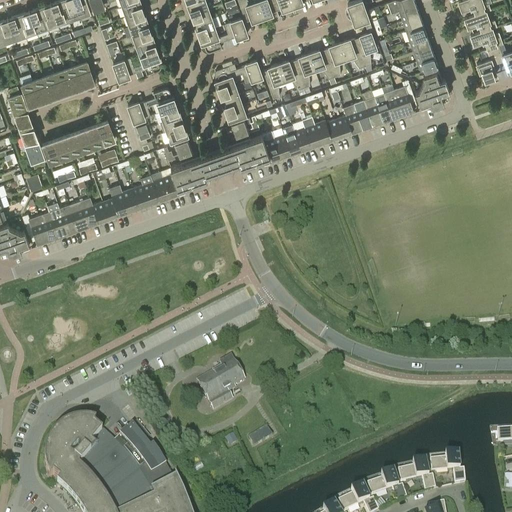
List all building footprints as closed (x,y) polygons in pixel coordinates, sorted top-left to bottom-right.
[(51,5),(58,25),(69,21),(61,0),(57,0),(53,2),(54,4),(51,5)] [(61,0),(69,21),(79,17),(73,0),(61,0)] [(73,0),(79,17),(91,13),(86,0),(73,0)] [(103,2),(108,0),(90,0),(93,8),(104,4),(103,2)] [(139,0),(122,6),(126,16),(141,10),(139,6),(141,5),(139,0)] [(193,13),(207,8),(204,0),(199,0),(187,4),(189,10),(191,9),(193,13)] [(254,20),(261,17),(255,0),(237,0),(245,21),(253,18),(254,20)] [(268,13),(276,10),(272,0),(255,0),(261,17),(269,14),(268,13)] [(284,9),(292,6),(289,0),(272,0),(276,10),(284,7),(284,9)] [(351,11),(364,7),(363,4),(361,0),(352,0),(348,2),(351,11)] [(399,10),(416,4),(414,0),(392,0),(387,2),(391,13),(399,10)] [(483,4),(481,0),(462,0),(458,1),(462,12),(475,8),(477,13),(464,18),(485,11),(490,9),(488,3),(483,4)] [(39,7),(47,29),(58,25),(51,5),(46,7),(45,4),(39,7)] [(236,4),(231,6),(226,8),(228,14),(238,10),(236,4)] [(416,4),(399,10),(402,20),(419,14),(416,4)] [(29,13),(36,32),(47,29),(39,7),(31,10),(32,12),(29,13)] [(365,9),(364,7),(351,11),(354,21),(362,18),(363,18),(365,26),(371,24),(368,16),(365,10),(365,9)] [(194,24),(211,18),(207,8),(193,13),(194,17),(192,18),(194,24)] [(141,10),(126,16),(129,25),(146,19),(144,14),(142,14),(141,10)] [(18,14),(26,36),(36,32),(29,13),(28,13),(27,11),(18,14)] [(470,35),(491,28),(496,26),(494,20),(489,21),(485,11),(464,18),(468,29),(481,25),(483,30),(470,35)] [(8,20),(15,40),(26,36),(18,14),(12,16),(13,18),(8,20)] [(419,14),(402,20),(406,31),(423,25),(419,14)] [(224,23),(227,33),(229,38),(240,34),(241,36),(247,34),(241,17),(224,23)] [(199,33),(214,27),(211,18),(194,24),(196,29),(198,28),(199,33)] [(0,20),(0,31),(4,44),(15,40),(8,20),(5,21),(5,19),(0,20)] [(146,19),(129,25),(133,35),(148,29),(146,25),(148,25),(146,19)] [(362,33),(363,35),(355,38),(364,65),(371,63),(370,52),(377,50),(370,31),(373,30),(371,24),(365,26),(367,31),(362,33)] [(423,25),(406,31),(409,41),(427,35),(423,25)] [(218,37),(214,27),(199,33),(205,49),(208,51),(209,51),(221,47),(219,42),(229,38),(227,33),(218,37)] [(486,49),(492,47),(499,44),(502,43),(498,31),(493,33),(491,28),(470,35),(474,46),(487,42),(489,47),(486,48),(486,49)] [(148,29),(133,35),(136,44),(153,38),(151,33),(149,33),(148,29)] [(116,35),(115,31),(108,33),(103,35),(104,40),(116,35)] [(413,51),(430,45),(427,35),(409,41),(413,51)] [(153,38),(136,44),(139,54),(154,49),(153,44),(155,44),(153,38)] [(361,74),(367,71),(364,65),(355,38),(347,41),(346,39),(339,42),(346,61),(353,59),(359,67),(361,74)] [(339,63),(346,61),(339,42),(331,44),(332,46),(324,49),(334,76),(340,74),(339,63)] [(502,43),(499,44),(492,47),(497,60),(503,58),(507,70),(511,68),(511,50),(505,53),(502,43)] [(416,61),(434,55),(430,45),(413,51),(416,61)] [(55,51),(53,46),(37,52),(39,57),(55,51)] [(497,60),(492,47),(486,49),(489,58),(476,63),(479,72),(481,71),(484,79),(496,75),(491,62),(497,60)] [(160,65),(154,49),(139,54),(143,63),(133,67),(129,57),(134,72),(144,68),(146,73),(158,69),(160,68),(160,65)] [(328,78),(334,76),(324,49),(317,51),(316,50),(308,52),(315,72),(322,69),(328,78)] [(389,53),(387,49),(383,50),(386,60),(392,58),(391,55),(390,56),(389,53)] [(8,54),(10,59),(20,55),(19,50),(8,54)] [(309,74),(315,72),(308,52),(301,55),(301,57),(294,59),(303,87),(309,85),(309,74)] [(0,56),(0,62),(10,59),(8,54),(0,56)] [(436,61),(434,55),(416,61),(420,71),(436,65),(435,62),(436,61)] [(124,76),(134,72),(129,57),(113,63),(118,79),(124,77),(124,76)] [(250,63),(240,67),(241,72),(245,82),(261,76),(256,59),(250,61),(250,63)] [(297,89),(303,87),(294,59),(286,62),(285,61),(278,63),(285,83),(291,80),(297,89)] [(87,62),(76,66),(82,85),(94,81),(87,62)] [(278,85),(285,83),(278,63),(270,66),(271,68),(263,70),(273,98),(279,96),(278,85)] [(214,74),(220,90),(235,85),(231,75),(241,72),(240,67),(230,70),(228,65),(216,69),(214,72),(214,74)] [(82,85),(76,66),(65,70),(72,89),(82,85)] [(418,90),(415,91),(420,107),(429,103),(430,106),(451,99),(444,78),(441,79),(438,69),(423,75),(424,78),(418,90)] [(54,74),(61,93),(72,89),(65,70),(54,74)] [(43,78),(50,97),(61,93),(54,74),(43,78)] [(33,81),(39,100),(50,97),(43,78),(33,81)] [(28,104),(39,100),(33,81),(22,85),(28,104)] [(221,101),(238,95),(235,85),(220,90),(221,94),(219,95),(221,101)] [(405,89),(404,85),(403,85),(394,88),(403,114),(409,111),(413,109),(411,105),(410,101),(408,97),(407,93),(405,89)] [(37,139),(33,127),(32,124),(27,110),(25,111),(16,87),(8,90),(10,96),(8,96),(15,115),(11,116),(15,127),(18,126),(18,129),(19,132),(17,133),(21,144),(25,143),(31,161),(33,160),(35,166),(43,163),(35,139),(37,139)] [(156,102),(160,112),(175,106),(169,90),(169,89),(168,88),(167,88),(167,87),(166,87),(165,87),(153,92),(154,97),(144,100),(146,106),(147,106),(147,105),(156,102)] [(384,92),(392,117),(403,114),(394,88),(384,92)] [(324,99),(321,91),(315,93),(317,97),(318,101),(324,99)] [(373,96),(382,121),(392,117),(384,92),(373,96)] [(238,95),(221,101),(225,110),(242,104),(238,95)] [(363,99),(372,125),(382,121),(373,96),(363,99)] [(307,104),(305,97),(295,100),(296,104),(297,107),(307,104)] [(353,103),(362,128),(372,125),(363,99),(353,103)] [(133,121),(150,115),(147,106),(146,106),(144,100),(134,104),(133,102),(127,104),(133,121)] [(345,114),(352,132),(362,128),(353,103),(342,107),(345,114)] [(245,114),(242,104),(225,110),(228,120),(245,114)] [(175,106),(160,112),(163,121),(180,115),(178,109),(176,110),(175,106)] [(253,121),(250,122),(252,127),(253,130),(259,128),(256,120),(256,119),(254,114),(251,116),(253,121)] [(345,114),(335,118),(342,135),(352,132),(345,114)] [(163,132),(167,131),(182,125),(180,121),(182,121),(180,115),(163,121),(159,123),(163,132)] [(304,126),(310,144),(320,140),(314,123),(312,115),(302,119),(304,126)] [(243,118),(231,123),(236,136),(248,132),(253,130),(252,127),(246,129),(243,118)] [(335,118),(325,121),(325,122),(330,137),(331,138),(335,137),(335,138),(342,135),(335,118)] [(107,119),(96,123),(103,143),(114,140),(107,119)] [(314,123),(320,140),(330,137),(325,122),(325,121),(325,119),(314,123)] [(85,127),(93,147),(103,143),(96,123),(85,127)] [(290,151),(300,147),(294,130),(292,123),(282,127),(284,133),(290,151)] [(183,129),(182,125),(167,131),(170,141),(187,135),(185,129),(183,129)] [(310,144),(304,126),(294,130),(300,147),(310,144)] [(74,130),(82,151),(93,147),(85,127),(74,130)] [(82,151),(74,130),(64,134),(71,155),(82,151)] [(271,130),(261,133),(264,141),(263,141),(269,158),(273,156),(273,157),(280,155),(274,137),(271,130)] [(232,137),(231,137),(233,143),(235,150),(233,150),(237,161),(239,160),(240,164),(243,163),(244,166),(269,158),(263,141),(264,141),(261,133),(260,132),(249,136),(248,132),(236,136),(232,137)] [(290,151),(284,133),(274,137),(280,155),(290,151)] [(71,155),(64,134),(53,138),(60,159),(71,155)] [(49,163),(60,159),(53,138),(42,142),(49,163)] [(178,153),(172,155),(174,158),(179,156),(191,152),(186,139),(174,143),(178,153)] [(202,162),(206,172),(211,170),(221,166),(232,163),(237,161),(233,150),(235,150),(233,143),(226,146),(218,149),(218,146),(215,148),(212,149),(212,151),(205,153),(198,156),(200,162),(202,162)] [(166,146),(163,147),(164,151),(168,160),(174,158),(172,155),(171,150),(168,151),(166,146)] [(181,161),(170,165),(172,173),(179,190),(204,181),(202,178),(205,177),(204,173),(206,172),(202,162),(200,162),(198,156),(196,150),(195,150),(191,152),(179,156),(181,161)] [(152,160),(149,152),(143,154),(144,158),(146,162),(152,160)] [(7,165),(17,162),(16,157),(11,158),(5,160),(7,165)] [(169,194),(162,177),(160,171),(150,175),(152,180),(158,198),(169,194)] [(42,187),(37,173),(26,177),(31,191),(42,187)] [(158,198),(152,180),(150,175),(140,178),(138,173),(134,174),(136,180),(140,179),(142,184),(148,201),(158,198)] [(172,173),(162,177),(169,194),(175,192),(175,191),(179,190),(172,173)] [(59,195),(65,193),(63,188),(62,183),(55,185),(59,195)] [(118,212),(128,209),(122,191),(119,184),(109,188),(111,195),(112,197),(113,197),(118,212)] [(148,201),(142,184),(132,187),(138,205),(148,201)] [(138,205),(132,187),(122,191),(128,209),(138,205)] [(50,196),(47,188),(41,190),(43,195),(44,198),(50,196)] [(68,202),(87,196),(86,192),(67,197),(68,202)] [(79,200),(88,226),(98,222),(92,204),(90,197),(79,200)] [(112,197),(102,201),(109,218),(119,215),(118,212),(113,197),(112,197)] [(88,226),(79,200),(69,204),(78,229),(88,226)] [(109,218),(102,201),(92,204),(98,222),(109,218)] [(78,229),(69,204),(59,207),(68,233),(78,229)] [(68,233),(59,207),(49,211),(58,236),(68,233)] [(58,236),(49,211),(38,215),(47,240),(58,236)] [(38,215),(29,218),(28,218),(29,222),(31,227),(32,231),(34,235),(35,239),(37,243),(40,242),(41,242),(47,240),(38,215)] [(21,251),(20,249),(29,245),(24,230),(20,231),(9,226),(7,221),(7,222),(0,224),(0,250),(1,255),(7,253),(8,255),(21,251)] [(219,363),(221,367),(196,381),(213,410),(233,398),(229,392),(235,389),(234,387),(245,381),(231,356),(219,363)] [(45,450),(45,453),(44,456),(44,460),(45,463),(45,465),(45,468),(46,471),(47,473),(49,477),(53,475),(58,479),(65,485),(63,487),(67,490),(70,493),(73,497),(76,500),(79,504),(81,507),(84,511),(190,511),(189,507),(188,503),(185,495),(183,492),(179,484),(176,477),(175,477),(176,479),(152,491),(150,489),(171,478),(172,477),(159,457),(152,447),(149,449),(132,426),(116,443),(110,438),(107,434),(105,436),(102,434),(103,433),(95,427),(97,423),(94,422),(90,421),(88,421),(85,420),(81,420),(78,421),(76,421),(72,422),(69,423),(67,424),(64,425),(63,426),(60,428),(58,430),(56,432),(55,433),(52,436),(51,437),(49,440),(49,442),(47,445),(46,447),(45,450)] [(497,442),(511,441),(511,424),(511,425),(511,429),(496,430),(497,442)] [(272,436),(266,426),(248,437),(254,447),(272,436)] [(237,442),(232,434),(225,438),(229,446),(237,442)] [(452,470),(454,484),(465,482),(463,469),(459,469),(458,453),(445,455),(445,458),(429,460),(431,472),(452,470)] [(400,482),(421,478),(424,491),(435,488),(432,475),(428,476),(425,460),(412,463),(413,467),(397,470),(400,482)] [(391,489),(396,502),(406,498),(402,485),(398,486),(393,471),(380,476),(381,479),(366,484),(371,496),(391,489)] [(343,511),(363,503),(366,511),(375,511),(378,510),(373,498),(369,500),(362,485),(350,491),(352,494),(337,501),(342,511),(343,511)] [(429,511),(445,511),(443,502),(428,505),(429,511)] [(339,511),(333,503),(322,510),(323,511),(339,511)]
